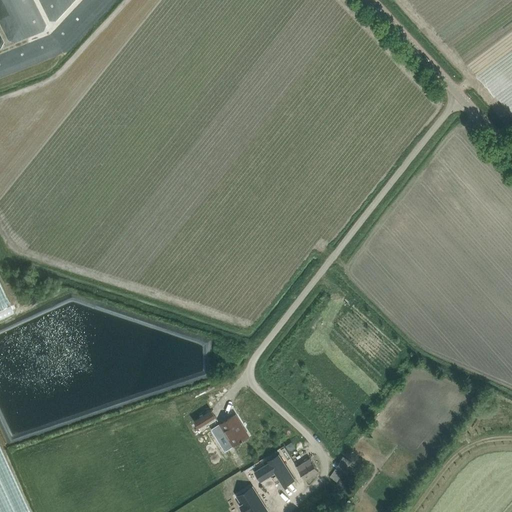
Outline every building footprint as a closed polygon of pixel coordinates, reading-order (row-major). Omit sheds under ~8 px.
[(212,410),(203,416),(195,421),(200,429),(217,419),(212,410)] [(236,415),(220,424),(232,445),(246,436),(239,425),(241,423),(236,415)] [(288,450),(291,451),(296,448),(292,442),(286,446),(288,450)] [(253,446),(238,452),(240,457),(255,451),(253,446)] [(275,472),(284,486),(295,479),(279,453),(268,460),(269,462),(255,471),(261,481),(275,472)] [(344,456),(336,467),(347,474),(353,464),(350,462),(351,460),(344,456)] [(297,466),(305,480),(319,471),(310,458),(297,466)] [(335,468),(330,477),(337,482),(343,473),(335,468)] [(253,485),(237,495),(242,503),(241,504),(245,511),(261,511),(267,509),(253,485)] [(269,497),(278,492),(275,488),(267,492),(269,497)]
